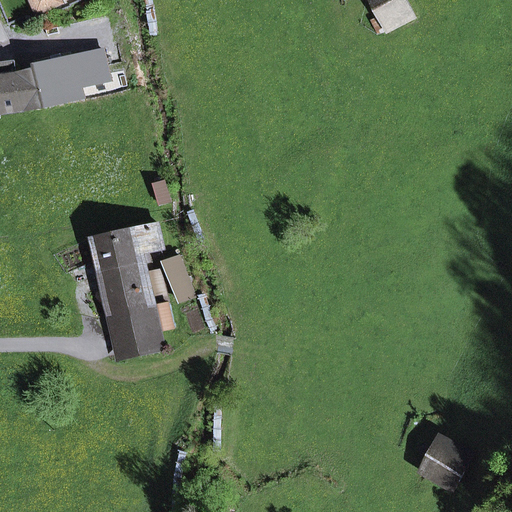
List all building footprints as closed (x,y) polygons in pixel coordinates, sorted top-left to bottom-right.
[(31,0),(38,14),(63,3),(61,0),(31,0)] [(374,0),(391,32),(417,19),(407,0),(374,0)] [(37,71),(71,65),(71,61),(69,53),(35,58),(37,71)] [(79,99),(76,78),(91,74),(88,56),(71,61),(71,65),(37,71),(18,76),(16,64),(0,65),(0,113),(44,108),(44,107),(79,99)] [(155,185),(161,205),(171,202),(165,182),(155,185)] [(95,240),(103,273),(105,273),(147,263),(144,253),(164,249),(159,226),(95,240)] [(165,261),(173,280),(187,275),(180,256),(165,261)] [(124,357),(166,348),(147,263),(105,273),(124,357)] [(446,437),(424,474),(455,492),(477,455),(446,437)]
